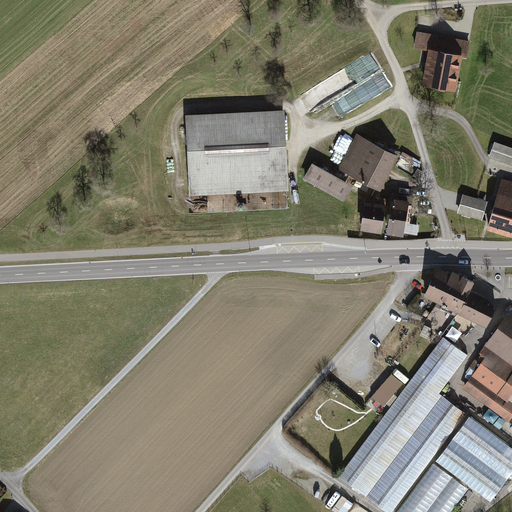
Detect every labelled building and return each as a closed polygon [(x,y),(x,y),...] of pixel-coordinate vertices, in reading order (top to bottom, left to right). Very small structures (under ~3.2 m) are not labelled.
[(429,51),(422,86),(455,93),(462,57),(467,58),(470,41),(419,31),(415,48),(429,51)] [(191,192),(288,187),(284,113),(187,118),(191,192)] [(358,133),(338,168),(380,188),(398,152),(358,133)] [(511,148),(495,143),(490,158),(511,165),(511,148)] [(353,184),(312,161),(303,178),(344,200),(353,184)] [(511,182),(502,179),(488,231),(511,237),(511,182)] [(387,231),(403,233),(409,198),(393,195),(387,231)] [(361,227),(381,230),(386,201),(365,197),(361,227)] [(485,206),(477,203),(473,216),(482,219),(485,206)] [(408,223),(407,233),(418,234),(419,224),(408,223)] [(437,269),(426,293),(439,300),(436,305),(452,313),(454,307),(487,323),(495,305),(468,292),(472,282),(452,273),(450,277),(442,274),(443,272),(437,269)] [(511,318),(506,315),(469,367),(474,371),(461,390),(509,424),(511,419),(511,318)] [(452,325),(447,336),(458,341),(463,331),(452,325)] [(339,477),(387,511),(391,511),(466,413),(438,393),(466,354),(443,337),(339,477)] [(402,384),(391,374),(370,396),(372,398),(382,406),(402,384)] [(511,447),(469,415),(436,459),(490,499),(511,470),(511,447)] [(451,511),(469,488),(434,463),(397,511),(451,511)] [(346,511),(353,502),(342,495),(332,509),(336,511),(346,511)]
